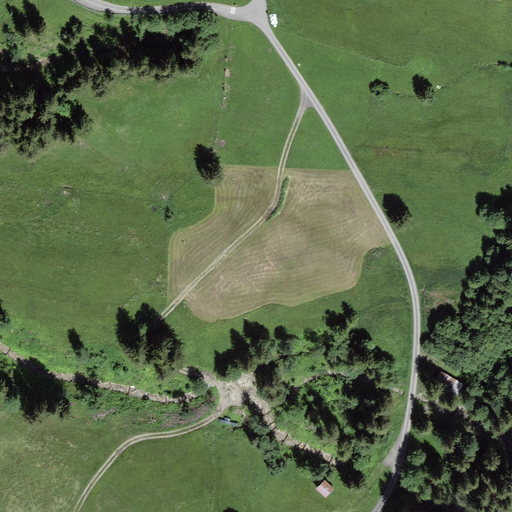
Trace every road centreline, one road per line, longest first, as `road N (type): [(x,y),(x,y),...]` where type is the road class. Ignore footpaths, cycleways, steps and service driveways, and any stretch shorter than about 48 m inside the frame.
road 1 (track): [(76,511),(130,440),(184,431),(216,411),(220,387),(151,361),(146,332),(271,206),(309,92)]
road 2 (unclassified): [(376,511),(410,417),(416,297),(385,223),(258,15)]
road 3 (unclassified): [(258,15),(87,0)]
